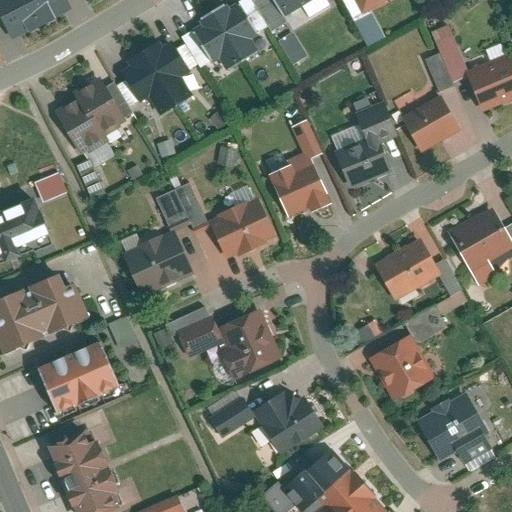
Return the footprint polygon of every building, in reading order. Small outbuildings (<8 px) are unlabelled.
[(0,0),(0,40),(1,43),(68,12),(62,0),(0,0)] [(267,38),(244,0),(241,0),(233,5),(231,2),(205,17),(207,21),(199,26),(218,59),(222,57),(229,68),(264,47),(261,42),(267,38)] [(288,15),(278,0),(258,0),(276,28),(291,19),(288,15)] [(312,0),(278,0),(288,15),(312,0)] [(366,12),(359,0),(348,0),(368,40),(374,38),(376,42),(389,36),(375,7),(366,12)] [(359,0),(366,12),(375,7),(389,0),(359,0)] [(214,60),(196,29),(187,35),(205,65),(214,60)] [(308,48),(298,32),(285,40),(295,56),(308,48)] [(197,69),(180,38),(171,42),(167,35),(133,53),(137,62),(130,66),(147,97),(156,92),(166,110),(196,93),(186,75),(197,69)] [(511,52),(472,71),(491,112),(511,101),(511,52)] [(130,120),(108,72),(77,87),(80,93),(58,103),(82,154),(113,140),(108,130),(130,120)] [(132,78),(122,83),(133,103),(143,98),(132,78)] [(406,113),(424,149),(466,127),(447,91),(406,113)] [(338,149),(354,188),(401,169),(389,138),(402,132),(389,101),(362,112),(372,135),(338,149)] [(229,116),(223,109),(214,117),(221,124),(229,116)] [(271,168),(294,215),(335,195),(317,158),(328,152),(310,116),(294,124),(307,150),(271,168)] [(174,138),(164,142),(168,153),(178,150),(174,138)] [(41,180),(49,200),(72,191),(64,171),(41,180)] [(0,211),(0,265),(60,242),(42,195),(0,211)] [(229,257),(281,235),(264,196),(212,219),(229,257)] [(511,233),(498,207),(454,230),(476,270),(511,251),(511,233)] [(197,271),(180,226),(127,246),(144,291),(197,271)] [(379,261),(397,295),(440,273),(422,238),(379,261)] [(0,316),(0,319),(13,351),(100,315),(83,275),(71,280),(67,270),(0,298),(0,299),(6,314),(0,316)] [(238,382),(292,357),(267,303),(223,324),(218,313),(179,331),(193,361),(221,347),(238,382)] [(107,325),(118,345),(133,337),(122,317),(107,325)] [(106,336),(43,362),(63,412),(127,386),(106,336)] [(374,357),(395,397),(436,375),(415,336),(374,357)] [(286,450),(330,423),(305,381),(262,409),(286,450)] [(477,388),(423,417),(443,454),(497,426),(477,388)] [(227,435),(262,409),(246,389),(212,415),(227,435)] [(55,440),(85,511),(108,511),(129,504),(94,423),(55,440)] [(308,511),(387,511),(391,509),(358,471),(348,480),(323,452),(296,476),(319,503),(308,511)] [(275,484),(261,494),(270,507),(284,496),(275,484)] [(142,510),(142,511),(187,511),(190,511),(183,493),(142,510)]
